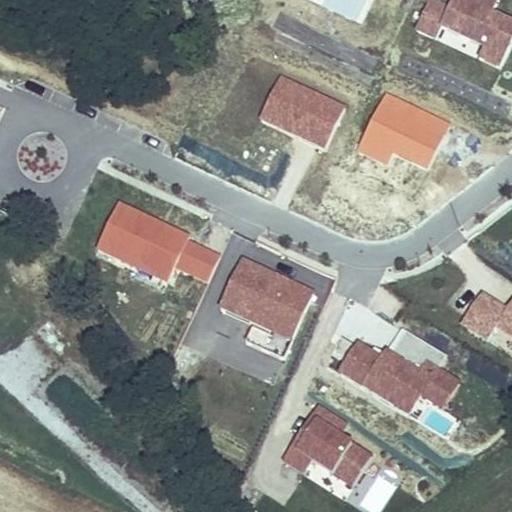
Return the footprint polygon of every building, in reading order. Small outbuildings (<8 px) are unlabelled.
[(417,35),(438,44),(442,36),(486,55),(482,63),(505,73),(511,56),(511,23),(495,17),(502,0),(456,0),(452,9),(433,1),(417,35)] [(346,111),(280,80),(259,125),(328,153),(346,111)] [(177,274),(209,289),(223,258),(190,243),(192,239),(120,206),(95,257),(169,290),(177,274)] [(285,364),(317,295),(244,262),(218,313),(253,330),(245,346),(285,364)] [(511,305),(509,311),(485,295),(465,326),(491,343),(500,328),(511,336),(511,305)] [(340,440),(349,427),(320,408),(284,463),(304,476),(312,464),(352,490),(371,460),(340,440)]
